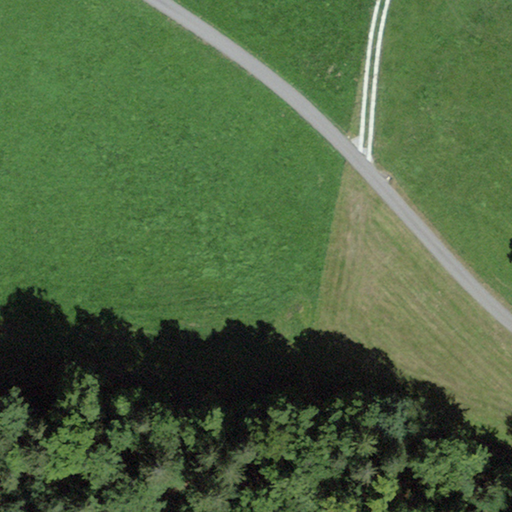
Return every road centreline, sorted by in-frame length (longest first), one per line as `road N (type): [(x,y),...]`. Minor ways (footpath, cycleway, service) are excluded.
road 1 (track): [(511,447),(488,452),(375,412),(98,385),(0,366)]
road 2 (residential): [(511,321),(306,110),(155,0)]
